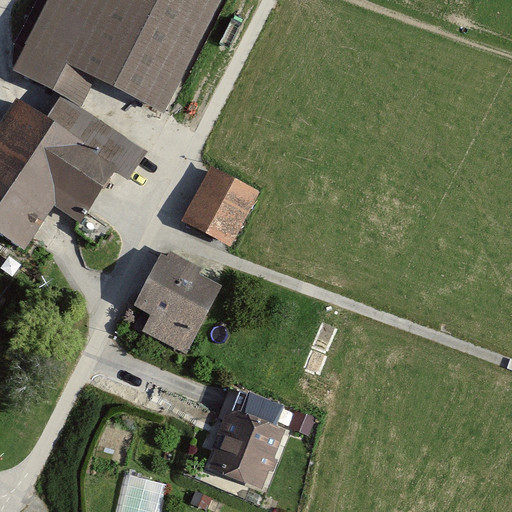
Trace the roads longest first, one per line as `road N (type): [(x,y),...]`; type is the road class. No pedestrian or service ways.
road 1 (residential): [(6,511),(273,0)]
road 2 (track): [(157,227),(511,366)]
